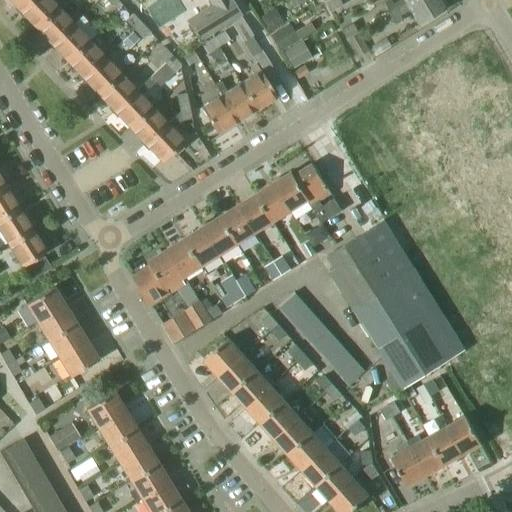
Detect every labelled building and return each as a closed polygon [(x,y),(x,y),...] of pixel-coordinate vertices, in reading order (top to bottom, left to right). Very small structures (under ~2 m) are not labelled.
[(9,0),(20,11),(31,0),(9,0)] [(31,0),(20,11),(35,28),(58,7),(51,0),(31,0)] [(195,33),(199,41),(230,22),(240,16),(230,0),(208,0),(212,5),(196,15),(198,18),(189,24),(195,33)] [(339,0),(327,0),(324,2),(330,12),(342,5),(339,0)] [(389,0),(384,3),(390,14),(413,0),(399,0),(392,4),(390,0),(389,0)] [(413,0),(390,14),(396,25),(402,21),(399,15),(410,10),(417,23),(444,7),(439,0),(413,0)] [(35,28),(51,45),(73,24),(58,7),(35,28)] [(273,12),(259,20),(267,34),(281,26),(273,12)] [(125,21),(134,30),(141,23),(132,14),(125,21)] [(253,36),(240,16),(230,22),(242,42),(253,36)] [(141,23),(134,30),(143,40),(150,33),(141,23)] [(288,23),(269,35),(281,53),(300,41),(288,23)] [(51,45),(67,61),(89,40),(73,24),(51,45)] [(341,30),(346,39),(357,33),(352,24),(341,30)] [(131,31),(121,40),(128,48),(138,38),(131,31)] [(223,31),(211,38),(217,47),(229,40),(223,31)] [(357,33),(346,39),(356,57),(367,51),(357,33)] [(217,47),(211,38),(201,45),(206,54),(217,47)] [(372,46),(376,53),(390,45),(385,38),(372,46)] [(67,61),(83,78),(105,57),(89,40),(67,61)] [(282,53),(291,67),(307,58),(298,44),(282,53)] [(165,63),(173,56),(163,46),(156,53),(165,63)] [(254,73),(239,83),(256,109),(276,97),(271,89),(282,82),(266,58),(267,57),(262,49),(250,56),(255,63),(250,66),(254,73)] [(182,57),(188,65),(198,59),(192,51),(182,57)] [(173,56),(165,63),(174,73),(182,66),(173,56)] [(83,78),(99,95),(121,74),(105,57),(83,78)] [(417,104),(421,111),(467,85),(455,63),(424,81),(434,99),(427,103),(425,99),(417,104)] [(304,66),(293,73),(297,79),(308,73),(304,66)] [(99,95),(115,111),(136,90),(121,74),(99,95)] [(136,90),(115,111),(131,128),(152,107),(142,96),(155,83),(150,77),(136,90)] [(220,81),(214,85),(220,95),(219,95),(236,121),(256,109),(239,83),(227,91),(220,81)] [(467,85),(421,111),(425,119),(432,115),(434,113),(431,108),(438,104),(449,123),(479,105),(467,85)] [(177,95),(179,106),(188,105),(185,93),(177,95)] [(236,121),(219,95),(199,108),(216,134),(236,121)] [(188,105),(179,106),(182,120),(191,119),(188,105)] [(130,128),(146,145),(168,124),(152,107),(130,128)] [(168,124),(146,145),(162,161),(184,141),(168,124)] [(448,174),(453,182),(499,155),(486,133),(456,151),(466,168),(460,172),(458,169),(448,174)] [(499,155),(453,182),(457,189),(463,185),(470,198),(480,192),(481,193),(511,176),(499,155)] [(322,221),(340,209),(333,198),(320,206),(318,202),(331,194),(313,164),(294,176),(292,171),(273,183),(291,211),(309,200),(322,221)] [(274,222),(291,211),(273,183),(255,194),(274,222)] [(0,189),(0,219),(18,208),(5,186),(0,189)] [(255,194),(238,205),(256,233),(274,222),(255,194)] [(220,216),(238,244),(256,233),(238,205),(220,216)] [(0,219),(0,231),(8,245),(32,230),(18,208),(0,219)] [(497,234),(493,236),(498,245),(511,237),(511,208),(502,214),(511,230),(511,231),(505,235),(502,231),(497,234)] [(221,255),(238,244),(220,216),(203,227),(221,255)] [(336,267),(330,271),(357,313),(387,294),(418,275),(384,220),(328,254),(336,267)] [(221,255),(203,227),(185,238),(203,266),(221,255)] [(32,230),(8,245),(22,267),(46,252),(32,230)] [(298,246),(306,260),(317,253),(302,230),(295,235),(301,245),(298,246)] [(511,237),(498,245),(488,252),(492,259),(496,256),(508,249),(511,255),(511,237)] [(185,277),(203,266),(185,238),(167,249),(185,277)] [(151,265),(133,276),(152,306),(170,294),(177,290),(182,287),(186,285),(185,283),(183,279),(185,277),(167,249),(149,260),(151,265)] [(43,256),(28,266),(35,278),(50,268),(43,256)] [(283,256),(274,261),(282,275),(291,270),(283,256)] [(274,261),(265,267),(273,281),(282,275),(274,261)] [(246,274),(236,280),(237,281),(246,297),(256,291),(246,275),(246,274)] [(237,281),(233,275),(222,282),(228,293),(221,298),(227,308),(246,297),(237,281)] [(444,364),(466,350),(446,319),(418,275),(387,294),(357,313),(396,375),(386,381),(394,394),(410,384),(444,364)] [(25,305),(36,323),(64,305),(52,287),(25,305)] [(280,306),(287,313),(302,301),(295,293),(280,306)] [(287,313),(294,321),(308,308),(302,301),(287,313)] [(194,306),(186,311),(197,329),(212,320),(211,319),(206,311),(200,302),(194,306)] [(217,304),(206,311),(211,319),(212,320),(223,314),(217,304)] [(36,323),(47,341),(75,323),(64,305),(36,323)] [(294,321),(300,329),(315,316),(308,308),(294,321)] [(197,329),(186,311),(163,325),(174,343),(197,329)] [(262,321),(270,330),(278,323),(269,314),(262,321)] [(300,329),(307,336),(322,323),(315,316),(300,329)] [(47,341),(59,359),(86,341),(75,323),(47,341)] [(278,323),(270,330),(279,341),(287,334),(278,323)] [(329,330),(322,323),(307,336),(314,344),(329,330)] [(0,342),(9,338),(2,327),(0,328),(0,342)] [(314,344),(318,349),(334,336),(329,330),(314,344)] [(318,349),(326,357),(341,343),(334,336),(318,349)] [(205,361),(219,376),(243,354),(229,339),(205,361)] [(86,341),(59,359),(70,377),(98,359),(86,341)] [(326,357),(334,367),(349,353),(341,343),(326,357)] [(288,351),(297,361),(305,354),(296,344),(288,351)] [(7,349),(0,353),(0,354),(6,365),(14,360),(7,349)] [(358,362),(349,353),(334,367),(342,376),(343,376),(358,362)] [(219,376),(233,392),(257,370),(243,354),(219,376)] [(306,355),(297,362),(304,369),(312,362),(306,355)] [(14,360),(6,365),(12,375),(20,371),(14,360)] [(342,376),(350,385),(365,371),(358,362),(343,376),(342,376)] [(233,392),(247,407),(271,386),(257,370),(233,392)] [(317,382),(326,393),(334,386),(324,375),(317,382)] [(440,392),(434,382),(425,387),(430,395),(431,397),(440,392)] [(416,388),(425,403),(432,399),(431,397),(430,395),(424,384),(416,388)] [(247,407),(261,423),(285,401),(271,386),(247,407)] [(334,386),(326,393),(334,401),(342,394),(334,386)] [(86,409),(97,427),(124,410),(114,393),(86,409)] [(37,397),(28,403),(35,415),(44,409),(37,397)] [(261,423),(275,439),(299,417),(285,401),(261,423)] [(395,401),(388,405),(394,416),(401,411),(395,401)] [(388,405),(380,410),(386,420),(394,416),(388,405)] [(356,408),(341,421),(345,425),(348,429),(348,430),(349,429),(360,419),(360,418),(362,415),(356,408)] [(97,427),(108,445),(136,428),(124,410),(97,427)] [(299,417),(275,439),(289,454),(313,433),(307,425),(311,421),(304,413),(299,417)] [(466,416),(448,426),(464,455),(482,444),(466,416)] [(360,419),(349,429),(354,435),(366,425),(360,419)] [(48,436),(57,451),(80,437),(70,422),(48,436)] [(448,426),(429,437),(445,465),(464,455),(448,426)] [(108,445),(119,463),(146,446),(136,428),(108,445)] [(289,454),(303,470),(327,448),(313,433),(289,454)] [(418,435),(407,440),(411,447),(427,475),(445,465),(429,437),(421,441),(418,435)] [(38,465),(23,440),(0,453),(0,455),(14,479),(38,465)] [(399,454),(392,457),(408,486),(427,475),(411,447),(407,440),(395,447),(399,454)] [(119,463),(130,481),(158,464),(146,446),(119,463)] [(74,458),(68,447),(58,451),(65,463),(74,458)] [(303,470),(317,486),(341,464),(327,448),(303,470)] [(372,463),(371,450),(361,451),(362,464),(372,463)] [(70,471),(75,479),(96,467),(90,458),(70,471)] [(363,469),(370,479),(378,474),(371,463),(363,469)] [(134,487),(128,491),(135,501),(141,498),(141,499),(165,484),(169,482),(158,464),(130,481),(134,487)] [(317,486),(331,501),(356,479),(341,464),(317,486)] [(45,478),(38,465),(14,479),(21,492),(45,478)] [(52,490),(45,478),(21,492),(28,504),(52,490)] [(356,479),(331,501),(334,505),(340,511),(350,511),(370,495),(356,479)] [(141,499),(149,511),(159,511),(180,500),(169,482),(141,499)] [(92,496),(86,485),(77,490),(83,501),(92,496)] [(44,511),(60,504),(52,490),(28,504),(33,511),(44,511)] [(159,511),(187,511),(180,500),(159,511)] [(87,507),(90,511),(101,511),(96,501),(87,507)]
